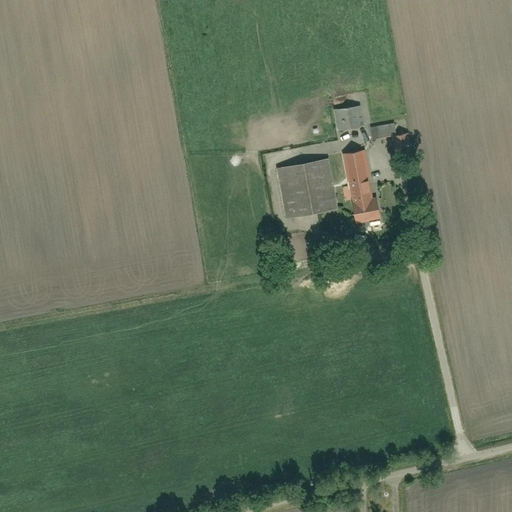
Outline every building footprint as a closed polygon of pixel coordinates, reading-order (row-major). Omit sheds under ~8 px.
[(336,110),(340,132),(365,127),(362,105),(336,110)] [(305,127),(307,131),(312,134),(319,133),(325,128),(325,122),(323,117),(318,114),(311,114),(308,117),(305,121),(305,127)] [(371,126),(374,139),(399,135),(397,122),(371,126)] [(324,133),(325,145),(336,144),(335,132),(324,133)] [(394,138),(399,162),(415,159),(410,135),(394,138)] [(367,151),(344,156),(359,225),(382,220),(367,151)] [(330,160),(278,170),(288,220),(340,210),(330,160)]
